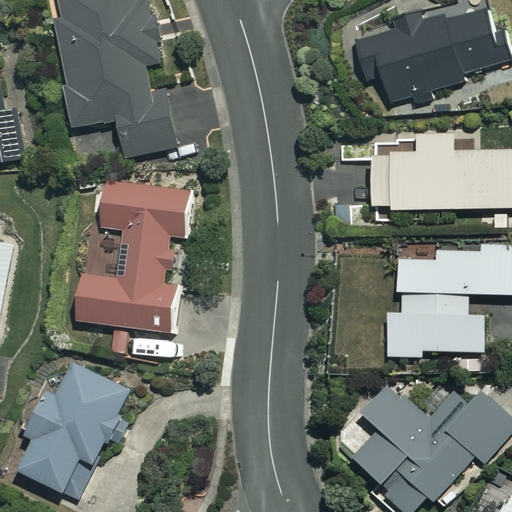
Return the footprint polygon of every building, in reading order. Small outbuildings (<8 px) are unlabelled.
[(142,0),(53,0),(71,127),(118,121),(123,157),(175,150),(166,91),(150,93),(145,63),(161,61),(155,11),(142,0)] [(495,33),(488,9),(450,19),(447,6),(395,20),(398,29),(353,41),(364,81),(381,76),(388,102),(464,81),(462,72),(511,59),(504,30),(495,33)] [(0,82),(0,163),(27,159),(18,110),(8,112),(3,82),(0,82)] [(511,150),(453,152),(453,134),(417,135),(418,152),(372,153),(373,211),(511,206),(511,150)] [(191,192),(105,182),(99,227),(129,231),(123,279),(79,273),(73,320),(169,332),(181,237),(185,237),(191,192)] [(0,331),(15,246),(0,242),(0,331)] [(511,246),(481,246),(481,251),(436,251),(436,260),(398,260),(398,291),(403,291),(403,314),(388,314),(387,356),(421,356),(421,350),(483,351),(484,316),(467,316),(468,294),(511,294),(511,246)] [(129,391),(73,364),(57,396),(45,390),(24,433),(34,438),(18,470),(76,498),(129,391)] [(427,419),(390,384),(361,414),(379,430),(353,457),(386,489),(378,498),(392,511),(412,511),(428,496),(433,500),(476,455),(484,462),(511,432),(511,418),(482,390),(466,407),(451,394),(427,419)] [(511,511),(511,483),(493,473),(470,511),(511,511)]
